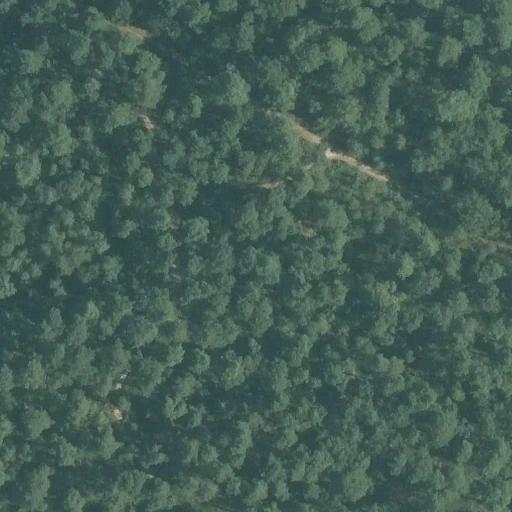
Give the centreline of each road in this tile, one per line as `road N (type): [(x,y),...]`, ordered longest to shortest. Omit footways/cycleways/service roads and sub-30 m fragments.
road 1 (track): [(397,186),(76,0)]
road 2 (track): [(511,253),(397,186)]
